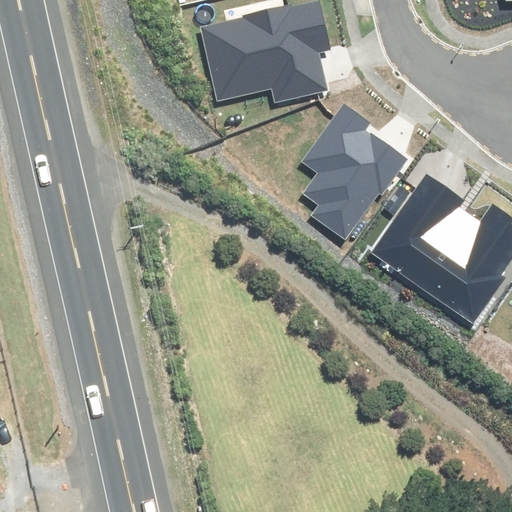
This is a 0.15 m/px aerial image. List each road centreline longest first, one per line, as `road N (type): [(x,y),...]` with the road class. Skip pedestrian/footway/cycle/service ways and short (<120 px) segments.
road 1 (trunk): [(134,511),(17,0)]
road 2 (residential): [(390,0),(409,44),(426,61),(511,102)]
